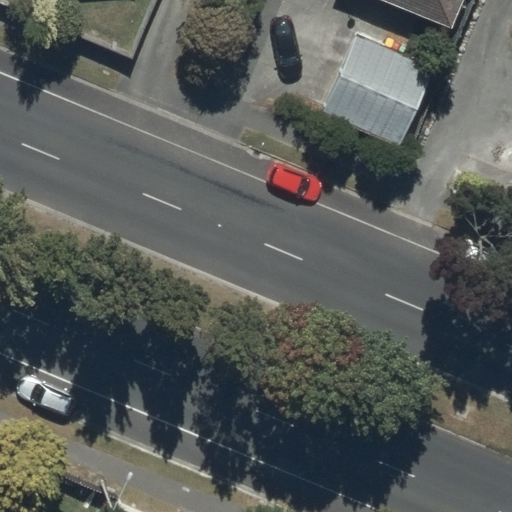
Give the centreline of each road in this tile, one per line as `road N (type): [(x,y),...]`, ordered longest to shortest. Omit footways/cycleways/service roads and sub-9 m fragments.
road 1 (trunk): [(0,152),(511,356)]
road 2 (trunk): [(483,511),(0,312)]
